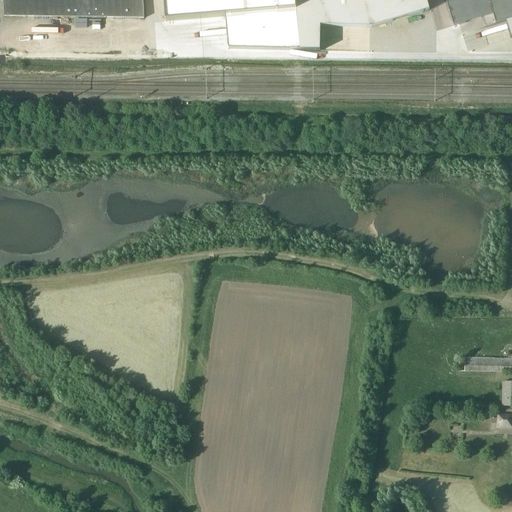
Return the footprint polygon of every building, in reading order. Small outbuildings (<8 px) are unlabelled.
[(72,0),(2,0),(4,16),(74,17),(72,0)] [(164,0),(166,22),(226,17),(229,49),(300,51),(300,50),(295,0),(164,0)] [(295,0),(300,50),(321,51),(322,27),(372,27),(430,10),(426,0),(295,0)] [(511,0),(444,0),(452,26),(482,17),(485,27),(505,21),(505,23),(510,39),(511,38),(511,0)] [(22,51),(12,41),(8,46),(2,41),(0,43),(0,45),(9,54),(13,50),(19,55),(22,51)] [(458,371),(458,372),(511,373),(511,359),(508,359),(458,358),(458,371)] [(511,382),(502,382),(502,406),(511,406),(511,382)] [(511,416),(498,416),(498,427),(511,428),(511,422),(511,416)]
